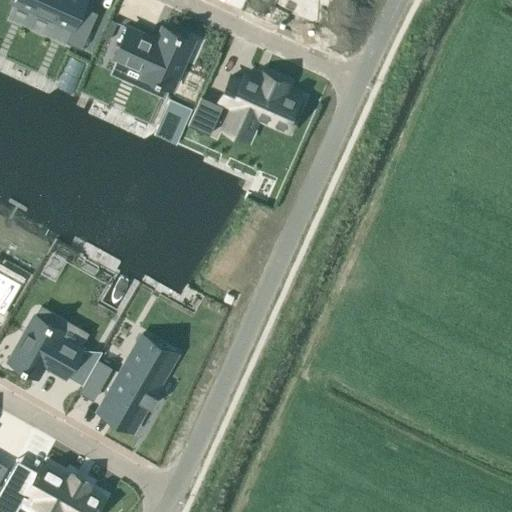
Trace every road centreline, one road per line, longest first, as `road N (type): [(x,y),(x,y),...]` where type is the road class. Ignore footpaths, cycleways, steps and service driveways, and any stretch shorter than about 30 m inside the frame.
road 1 (residential): [(174,497),(360,82)]
road 2 (residential): [(360,82),(176,0)]
road 3 (residential): [(0,397),(174,497)]
